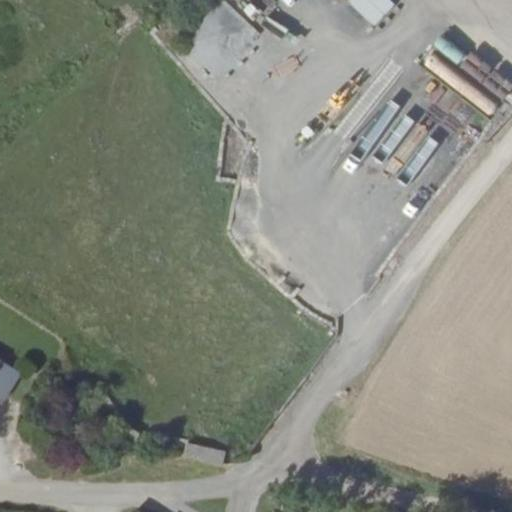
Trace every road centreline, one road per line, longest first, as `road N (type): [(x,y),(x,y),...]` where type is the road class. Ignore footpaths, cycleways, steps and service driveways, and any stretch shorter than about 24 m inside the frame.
road 1 (track): [(511,147),(304,418),(257,483),(248,511)]
road 2 (track): [(436,511),(314,476),(159,497)]
road 3 (residential): [(159,497),(0,489)]
